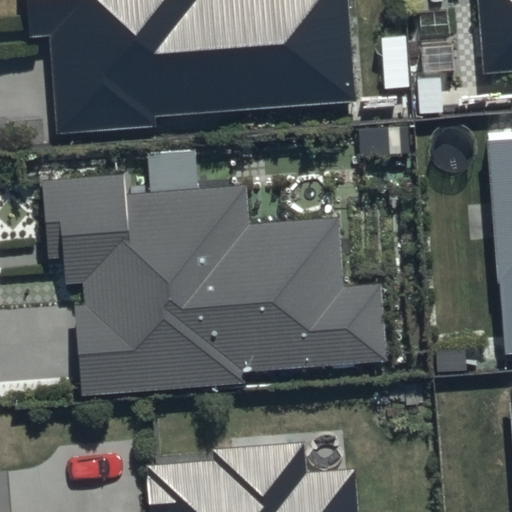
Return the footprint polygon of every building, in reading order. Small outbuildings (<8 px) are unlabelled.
[(24,0),(27,25),(48,23),(55,122),(155,115),(154,104),(352,90),(345,0),(24,0)] [(511,0),(477,0),(482,61),(511,59),(511,0)] [(511,124),(485,126),(501,341),(511,340),(511,124)] [(120,163),(41,169),(47,245),(61,244),(63,273),(81,272),(83,293),(72,294),(78,385),(244,373),(243,360),(385,350),(380,272),(342,275),(337,205),(247,212),(244,175),(121,184),(120,163)] [(211,449),(144,454),(148,511),(386,511),(387,511),(368,511),(356,511),(353,460),(306,463),(303,432),(210,439),(211,449)]
